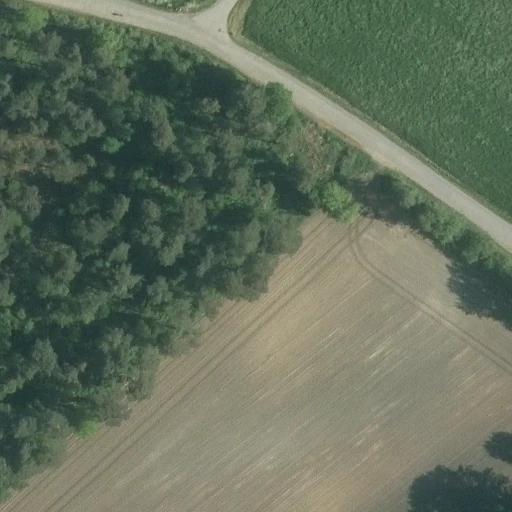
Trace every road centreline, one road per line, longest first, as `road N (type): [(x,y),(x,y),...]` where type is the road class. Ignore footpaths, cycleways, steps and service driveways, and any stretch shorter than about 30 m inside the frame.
road 1 (unclassified): [(204,27),(511,239)]
road 2 (unclassified): [(70,0),(204,27)]
